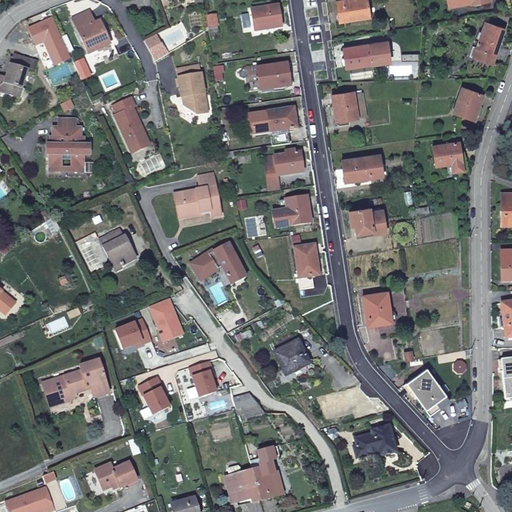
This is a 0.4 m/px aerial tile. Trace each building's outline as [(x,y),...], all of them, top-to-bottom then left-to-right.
[(366,0),(349,0),(336,2),(338,13),(341,13),(342,22),(370,18),(366,0)] [(277,6),(250,10),(254,32),(281,27),(277,6)] [(88,11),(71,19),(87,54),(110,43),(99,20),(94,22),(88,11)] [(215,14),(204,16),(204,28),(217,26),(215,14)] [(387,19),(380,20),(381,30),(389,29),(387,19)] [(476,48),(495,55),(504,29),(485,23),(476,48)] [(153,36),(142,41),(153,62),(164,55),(158,44),(153,36)] [(346,69),(368,65),(373,65),(385,63),(382,43),(343,49),(346,69)] [(476,48),(472,47),(469,57),(492,64),(492,63),(495,55),(476,48)] [(0,91),(16,96),(18,88),(21,88),(27,71),(34,73),(37,62),(13,54),(7,77),(0,75),(0,91)] [(492,64),(489,74),(495,76),(498,65),(492,63),(492,64)] [(286,64),(257,68),(260,94),(284,90),(284,87),(290,86),(286,64)] [(177,68),(181,96),(185,95),(187,108),(194,114),(206,112),(199,65),(177,68)] [(483,95),(462,88),(453,113),(474,121),(483,95)] [(331,96),(336,122),(358,118),(366,116),(362,93),(354,94),(354,92),(331,96)] [(146,137),(141,127),(138,128),(135,121),(138,120),(131,107),(134,106),(129,97),(111,105),(114,113),(112,114),(130,152),(143,146),(140,139),(146,137)] [(251,135),(270,132),(272,146),(289,144),(287,129),(297,128),(294,108),(256,113),(256,117),(248,118),(251,135)] [(58,118),(58,126),(75,126),(75,118),(58,118)] [(70,158),(70,167),(80,167),(81,160),(84,161),(84,154),(90,154),(90,142),(84,142),(84,136),(80,136),(80,126),(75,126),(58,126),(52,126),(52,137),(49,136),(49,144),(52,144),(52,146),(47,149),(46,155),(49,155),(49,171),(62,170),(62,167),(62,158),(70,158)] [(149,144),(146,137),(140,139),(143,146),(149,144)] [(432,147),(436,166),(451,164),(453,172),(464,170),(459,142),(432,147)] [(263,158),(266,178),(277,177),(303,173),(300,153),(263,158)] [(380,155),(342,160),(345,179),(359,177),(360,180),(383,176),(380,155)] [(80,167),(70,167),(62,167),(62,170),(84,171),(84,161),(81,160),(80,167)] [(199,189),(181,193),(185,217),(202,214),(201,212),(210,210),(211,217),(221,215),(212,174),(197,177),(199,189)] [(277,177),(266,178),(268,191),(279,190),(277,177)] [(185,217),(181,193),(174,194),(179,219),(185,217)] [(511,195),(502,195),(501,228),(511,227),(511,195)] [(306,197),(285,200),(286,210),(280,211),(272,212),(274,229),(311,223),(306,197)] [(355,227),(357,238),(374,235),(386,232),(382,210),(370,212),(369,209),(349,212),(351,227),(355,227)] [(43,223),(49,219),(44,211),(38,215),(43,223)] [(99,240),(112,267),(121,263),(122,264),(134,258),(129,249),(128,249),(126,246),(127,245),(123,237),(122,238),(118,230),(99,240)] [(228,242),(213,249),(214,251),(221,266),(231,285),(246,277),(241,267),(243,266),(237,255),(235,256),(228,242)] [(314,245),(293,248),(298,279),(310,277),(319,275),(314,245)] [(257,246),(252,249),(257,259),(263,256),(257,246)] [(221,266),(214,251),(209,254),(208,252),(190,263),(200,280),(218,269),(218,268),(221,266)] [(511,252),(501,252),(501,282),(511,281),(511,252)] [(121,263),(112,267),(115,272),(123,267),(122,264),(121,263)] [(310,277),(298,279),(299,290),(312,288),(310,277)] [(0,290),(0,310),(5,315),(15,303),(0,290)] [(368,314),(370,326),(392,323),(387,293),(363,296),(366,314),(368,314)] [(83,309),(95,304),(93,298),(80,303),(83,309)] [(169,300),(148,308),(163,344),(183,335),(169,300)] [(511,302),(501,304),(506,339),(511,337),(511,302)] [(151,342),(143,322),(115,333),(122,350),(134,345),(142,342),(143,345),(151,342)] [(285,376),(296,371),(309,364),(298,341),(274,353),(284,374),(285,376)] [(511,359),(501,360),(505,402),(511,400),(511,359)] [(41,384),(48,409),(55,407),(71,402),(69,396),(84,392),(84,389),(88,388),(92,399),(108,395),(98,361),(78,367),(79,372),(41,384)] [(209,362),(189,369),(198,399),(216,393),(211,379),(209,372),(212,372),(209,362)] [(412,392),(430,416),(450,402),(427,369),(404,386),(409,394),(412,392)] [(158,381),(140,393),(157,418),(173,408),(165,397),(161,390),(163,389),(158,381)] [(257,404),(249,394),(232,399),(235,410),(257,404)] [(264,414),(257,404),(235,410),(237,416),(243,415),(244,419),(264,414)] [(357,446),(353,447),(356,459),(382,452),(383,456),(396,452),(389,426),(371,431),(372,434),(355,439),(357,446)] [(252,471),(261,501),(280,496),(274,474),(271,462),(276,461),(273,450),(257,454),(259,461),(250,464),(252,471)] [(109,464),(94,471),(102,491),(117,485),(119,489),(136,481),(128,463),(112,470),(109,464)] [(227,472),(229,477),(241,474),(239,469),(237,467),(228,470),(227,472)] [(251,504),(261,501),(252,471),(241,474),(229,477),(224,479),(227,488),(233,487),(235,494),(229,495),(231,505),(250,500),(251,504)] [(278,472),(274,474),(280,496),(284,495),(278,472)] [(42,477),(45,485),(56,481),(53,473),(42,477)] [(52,511),(54,511),(46,488),(5,504),(7,511),(52,511)] [(197,511),(194,499),(171,505),(172,511),(197,511)]
